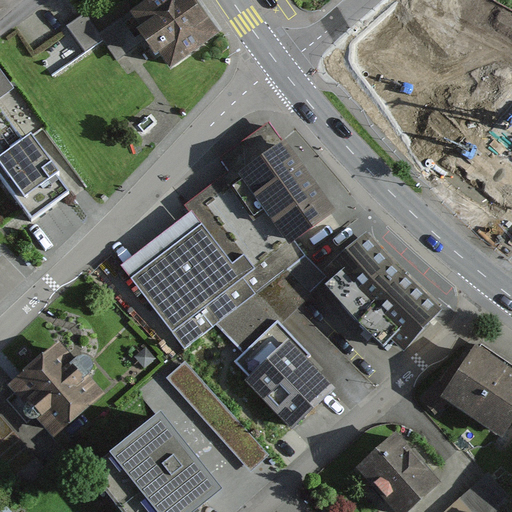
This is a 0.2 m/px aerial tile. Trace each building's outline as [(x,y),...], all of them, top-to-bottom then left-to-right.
[(189,0),(158,0),(129,22),(169,76),(219,39),(189,0)] [(397,0),(322,69),(360,110),(457,20),(442,3),(428,17),(412,0),(397,0)] [(72,26),(89,54),(105,44),(88,16),(72,26)] [(52,74),(86,56),(72,29),(37,47),(52,74)] [(0,116),(0,182),(31,226),(69,199),(29,144),(23,148),(0,116)] [(345,223),(263,125),(213,166),(228,184),(187,217),(193,225),(127,280),(189,355),(219,331),(244,361),(234,370),(286,433),(335,394),(255,297),(345,223)] [(297,133),(288,142),(304,159),(313,150),(297,133)] [(443,313),(367,236),(328,275),(404,351),(443,313)] [(511,416),(511,370),(477,347),(444,398),(500,435),(511,416)] [(56,348),(10,390),(55,440),(102,398),(56,348)] [(167,381),(251,472),(268,457),(184,365),(167,381)] [(0,424),(0,465),(17,485),(37,467),(0,424)] [(162,429),(97,479),(123,511),(198,511),(216,498),(162,429)] [(397,434),(360,468),(399,511),(405,511),(439,482),(397,434)] [(486,476),(448,511),(495,511),(509,499),(486,476)]
